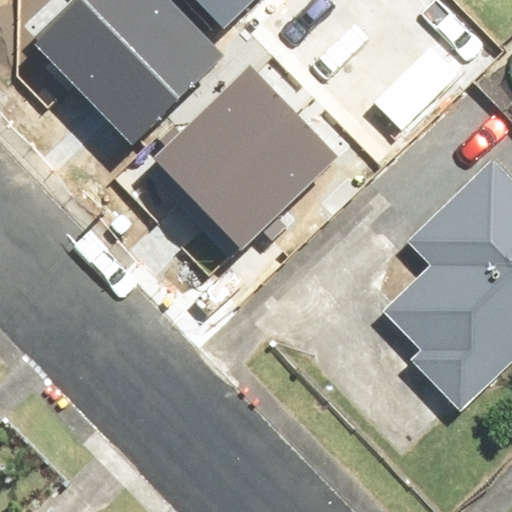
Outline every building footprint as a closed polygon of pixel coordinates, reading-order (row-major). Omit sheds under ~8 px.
[(214,53),(160,0),(83,0),(79,5),(170,96),(214,53)] [(259,0),(197,0),(229,31),(259,0)] [(170,96),(79,5),(36,47),(127,139),(170,96)] [(511,45),(461,96),(511,147),(511,45)] [(247,64),(153,155),(197,201),(292,109),(247,64)] [(292,109),(197,201),(241,246),(336,155),(292,109)] [(382,312),(472,403),(511,363),(511,161),(505,154),(421,235),(441,255),(382,312)]
